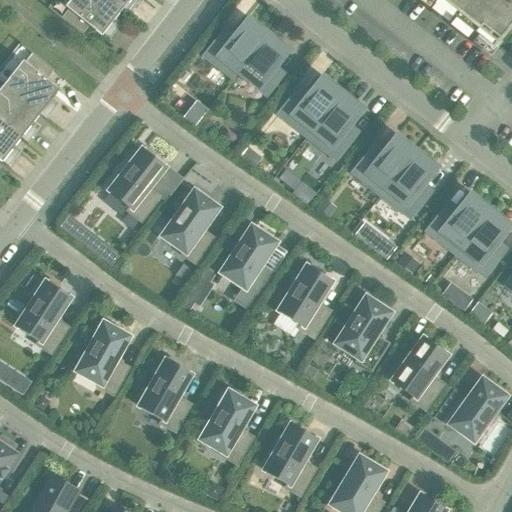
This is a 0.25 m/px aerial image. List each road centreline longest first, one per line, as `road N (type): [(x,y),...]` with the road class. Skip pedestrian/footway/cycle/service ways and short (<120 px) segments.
road 1 (residential): [(495,505),(182,336),(19,220)]
road 2 (residential): [(511,380),(452,328),(120,93)]
road 3 (residential): [(465,138),(286,0)]
road 4 (residential): [(188,511),(66,448),(0,402)]
road 5 (residential): [(366,0),(494,101)]
road 6 (residential): [(19,220),(120,93)]
